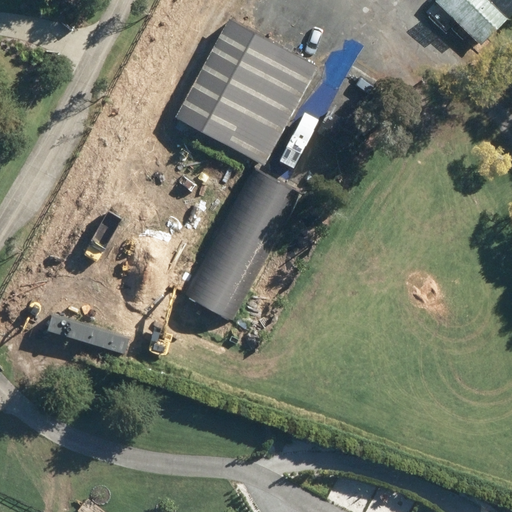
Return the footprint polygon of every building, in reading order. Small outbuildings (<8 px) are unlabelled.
[(493,0),(439,0),(486,44),(511,18),(493,0)] [(245,23),(191,122),(268,164),(322,65),(245,23)] [(185,127),(177,141),(188,148),(196,134),(185,127)] [(333,150),(320,172),(331,178),(344,156),(333,150)] [(256,165),(186,292),(234,319),(304,191),(256,165)]
